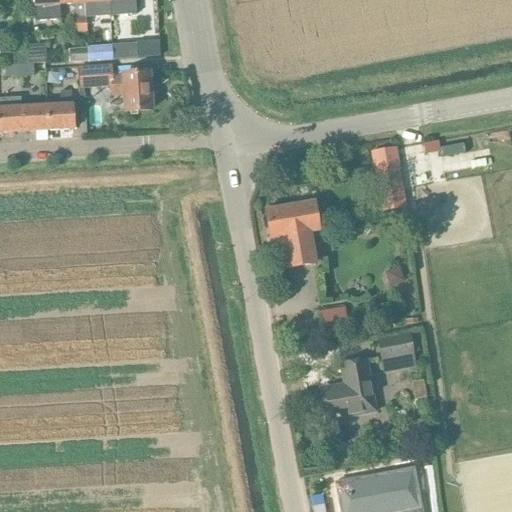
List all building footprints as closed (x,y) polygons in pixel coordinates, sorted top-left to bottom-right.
[(35,22),(59,21),(58,7),(57,0),(32,0),(33,9),(34,9),(35,22)] [(75,35),(86,34),(83,0),(57,0),(58,7),(74,6),(75,35)] [(94,5),(109,4),(108,0),(83,0),(86,34),(96,33),(94,5)] [(134,0),(108,0),(109,4),(110,17),(135,15),(134,2),(135,2),(134,0)] [(146,42),(135,42),(136,45),(136,59),(147,58),(159,57),(158,41),(146,42)] [(32,65),(32,66),(46,65),(45,45),(26,46),(27,65),(32,65)] [(136,59),(136,45),(111,46),(112,60),(136,59)] [(111,46),(88,47),(88,62),(112,60),(111,46)] [(68,63),(88,62),(88,47),(67,48),(68,63)] [(32,66),(32,65),(27,65),(18,66),(18,67),(19,78),(33,77),(32,70),(32,66)] [(4,79),(19,78),(18,67),(18,66),(4,67),(4,79)] [(113,77),(113,68),(81,69),(81,89),(113,88),(113,97),(126,97),(126,115),(150,114),(149,76),(113,77)] [(60,107),(46,108),(48,132),(73,131),(72,107),(71,107),(70,94),(59,94),(60,107)] [(0,134),(22,134),(21,109),(20,98),(0,99),(0,134)] [(46,108),(21,109),(22,134),(48,132),(46,108)] [(462,145),(439,149),(440,158),(464,154),(462,145)] [(396,150),(370,154),(380,212),(405,208),(399,170),(396,153),(396,150)] [(272,273),(317,265),(311,234),(320,233),(315,205),(265,214),(270,239),(266,240),(272,273)] [(399,268),(384,273),(389,288),(404,284),(399,268)] [(320,335),(346,331),(343,309),(317,313),(320,335)] [(381,363),(413,356),(409,337),(377,343),(381,363)] [(326,421),(373,412),(364,363),(340,367),(344,386),(320,390),(326,421)] [(336,453),(339,465),(352,462),(349,450),(336,453)] [(417,480),(414,468),(334,483),(339,511),(422,511),(420,496),(417,480)] [(428,478),(417,480),(420,496),(431,494),(428,478)]
